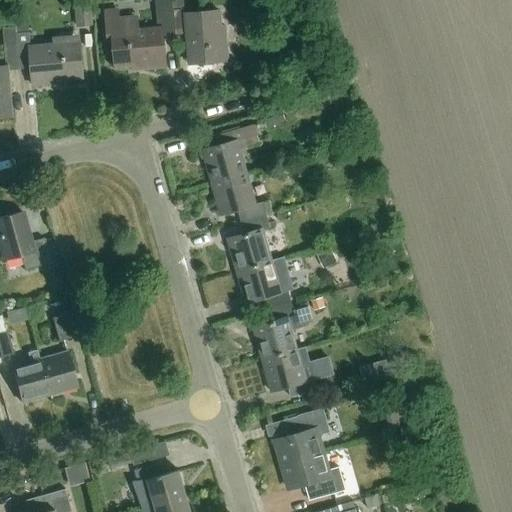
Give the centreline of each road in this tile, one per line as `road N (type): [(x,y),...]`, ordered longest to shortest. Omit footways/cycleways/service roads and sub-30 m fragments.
road 1 (residential): [(211,402),(132,136)]
road 2 (residential): [(211,402),(0,463)]
road 3 (residential): [(0,171),(132,136)]
